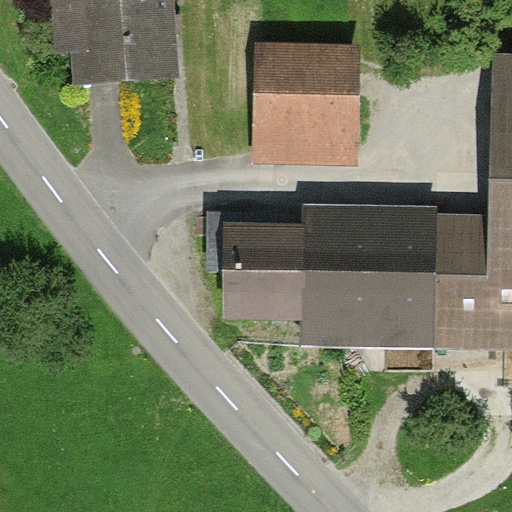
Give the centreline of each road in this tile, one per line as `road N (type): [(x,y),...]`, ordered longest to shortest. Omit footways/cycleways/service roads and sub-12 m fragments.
road 1 (tertiary): [(334,511),(138,298),(0,116)]
road 2 (track): [(510,396),(485,469),(423,501),(369,503)]
road 3 (track): [(386,373),(381,479),(358,511)]
